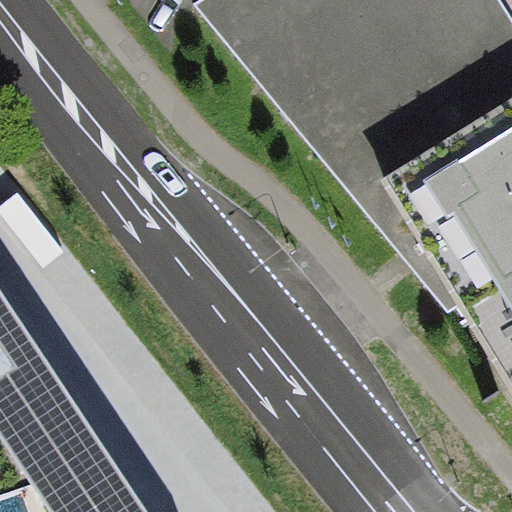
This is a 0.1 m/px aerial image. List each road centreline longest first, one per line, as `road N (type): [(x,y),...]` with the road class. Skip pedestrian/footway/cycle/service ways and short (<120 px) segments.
road 1 (primary): [(399,511),(0,9)]
road 2 (track): [(95,0),(194,132),(287,205),(511,480)]
